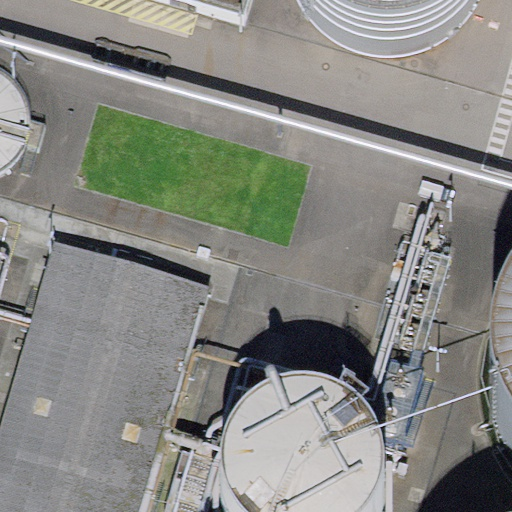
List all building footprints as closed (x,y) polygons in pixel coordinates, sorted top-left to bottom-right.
[(156,0),(244,25),(251,0),(156,0)] [(300,0),(307,14),(326,34),(349,48),(376,55),(403,55),(429,48),(453,34),(471,14),(478,0),(300,0)] [(0,176),(4,175),(19,161),(27,148),(41,151),(46,129),(31,125),(27,103),(16,86),(0,74),(0,176)] [(146,511),(210,295),(55,251),(0,442),(0,511),(146,511)] [(0,301),(11,265),(0,261),(0,301)] [(511,308),(498,338),(491,373),(493,408),(504,442),(511,452),(511,308)] [(225,469),(222,496),(225,511),(383,511),(386,503),(385,476),(375,451),(358,430),(334,416),(308,411),(281,414),(256,426),(237,445),(225,469)]
